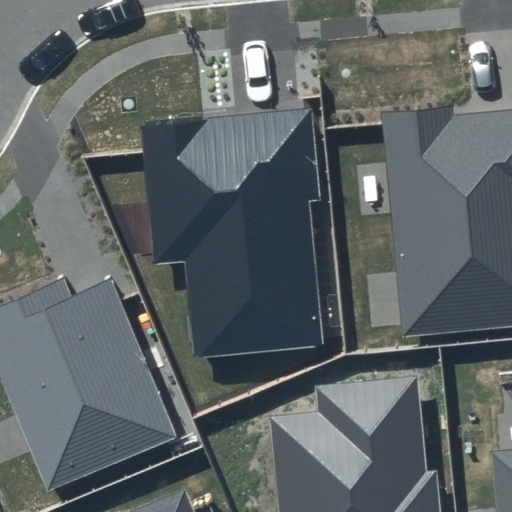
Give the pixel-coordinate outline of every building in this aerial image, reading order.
[(451,105),(381,112),(404,336),(511,325),(511,109),(452,116),(451,105)] [(309,110),(141,128),(155,263),(185,262),(195,359),(322,345),(306,203),(321,201),(309,110)] [(64,275),(0,302),(0,373),(49,489),(178,435),(110,278),(73,295),(64,275)] [(316,412),(269,416),(278,511),(434,511),(421,376),(313,386),(316,412)] [(511,511),(511,450),(494,453),(500,511),(511,511)] [(193,511),(184,488),(127,511),(193,511)]
